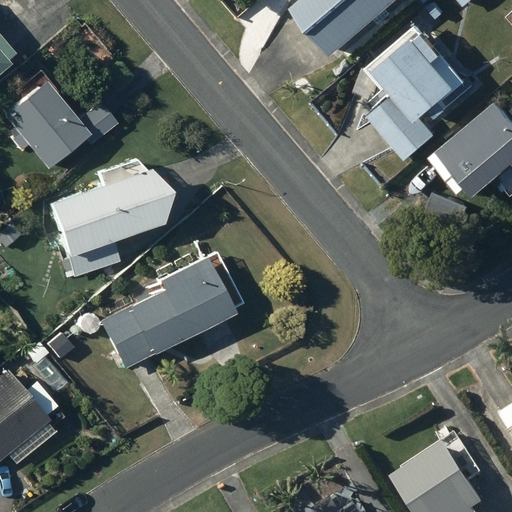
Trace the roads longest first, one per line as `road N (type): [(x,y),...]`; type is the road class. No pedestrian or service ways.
road 1 (residential): [(432,347),(141,0)]
road 2 (residential): [(101,511),(177,460),(432,347)]
